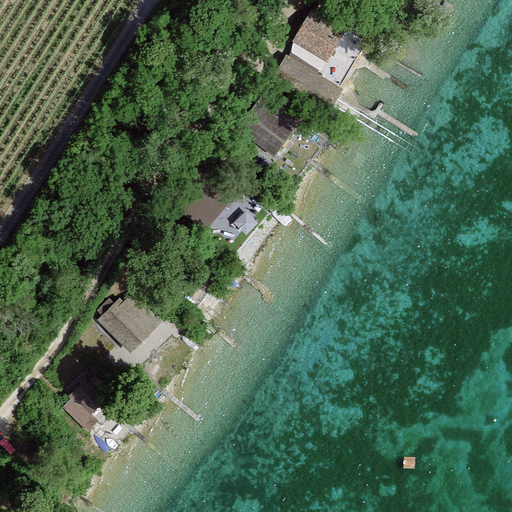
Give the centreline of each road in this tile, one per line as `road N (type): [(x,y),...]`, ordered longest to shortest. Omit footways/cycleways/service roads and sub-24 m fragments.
road 1 (track): [(166,153),(68,327),(0,403)]
road 2 (unclassified): [(150,0),(0,238)]
road 3 (track): [(289,7),(166,153)]
road 4 (track): [(159,0),(175,17),(166,153)]
